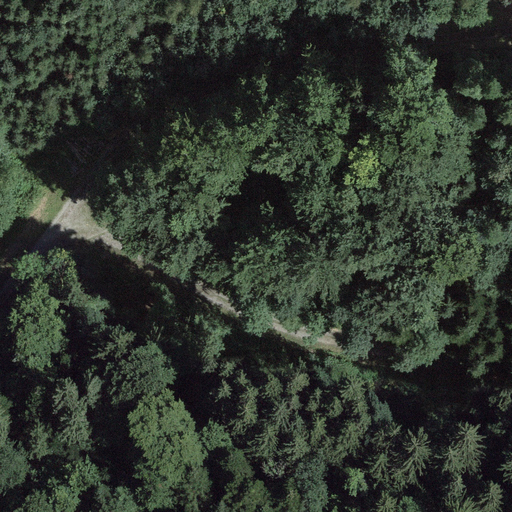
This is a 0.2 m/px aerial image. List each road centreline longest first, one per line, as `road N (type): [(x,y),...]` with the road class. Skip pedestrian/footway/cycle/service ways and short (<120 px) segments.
road 1 (track): [(511,25),(301,55),(171,96),(131,132),(0,296)]
road 2 (track): [(511,408),(425,359),(324,337),(232,304),(73,206)]
